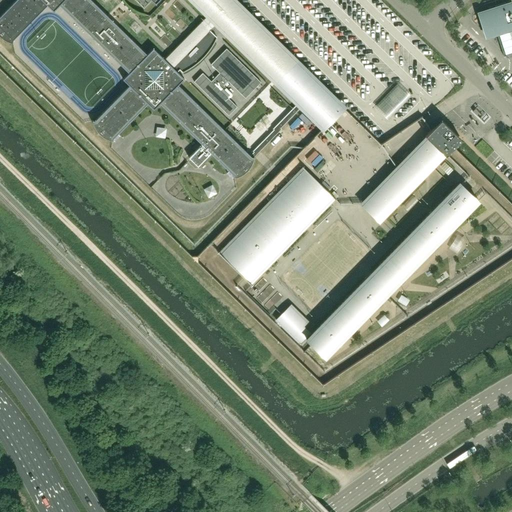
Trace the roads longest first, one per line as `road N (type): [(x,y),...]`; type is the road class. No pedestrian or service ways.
road 1 (secondary): [(511,391),(338,511)]
road 2 (primary): [(96,511),(0,363)]
road 3 (secondary): [(378,511),(511,424)]
road 4 (unclassified): [(511,111),(425,25)]
